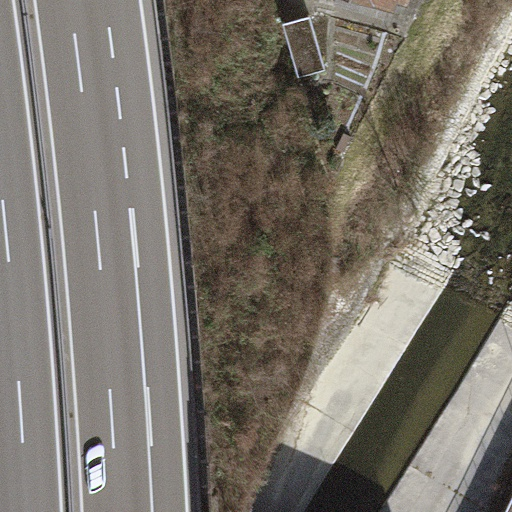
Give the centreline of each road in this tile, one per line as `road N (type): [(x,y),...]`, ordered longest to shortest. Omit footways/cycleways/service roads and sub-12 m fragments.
road 1 (motorway): [(135,511),(90,0)]
road 2 (motorway): [(0,357),(10,511)]
